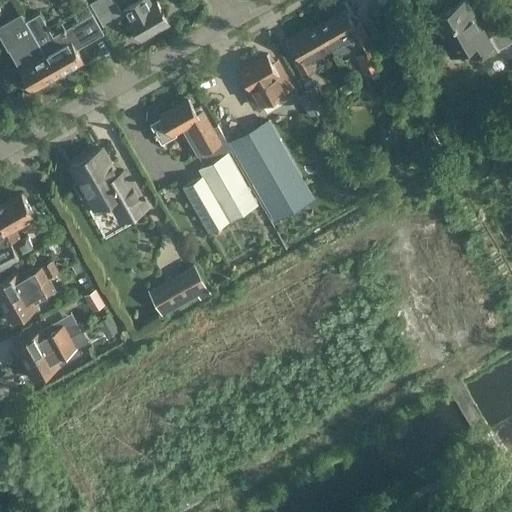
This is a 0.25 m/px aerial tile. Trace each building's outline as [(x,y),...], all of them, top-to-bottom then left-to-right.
[(95,15),(97,14),(117,3),(114,0),(92,0),(88,3),(95,15)] [(141,40),(170,23),(157,0),(154,0),(152,1),(151,0),(136,0),(123,7),(141,40)] [(471,57),(493,46),(467,0),(462,0),(430,16),(452,55),(466,47),(471,57)] [(104,26),(124,16),(117,3),(97,14),(104,26)] [(346,8),(318,24),(331,46),(335,53),(336,52),(338,52),(340,52),(343,52),(344,52),(346,51),(349,50),(351,48),(352,47),(354,44),(355,43),(356,41),(357,41),(358,44),(369,38),(361,24),(357,26),(346,8)] [(26,20),(58,76),(84,61),(76,48),(104,32),(92,12),(53,34),(40,11),(26,20)] [(58,76),(26,20),(21,12),(0,24),(0,35),(8,50),(21,42),(32,60),(19,68),(32,91),(58,76)] [(295,60),(304,75),(315,69),(308,59),(331,46),(318,24),(290,40),(300,57),(295,60)] [(367,73),(379,66),(368,48),(356,54),(367,73)] [(285,86),(291,83),(283,67),(278,70),(268,52),(240,68),(250,87),(245,90),(253,105),(260,101),(262,104),(287,89),(285,86)] [(349,82),(338,88),(343,96),(354,90),(349,82)] [(305,90),(315,108),(327,101),(317,83),(305,90)] [(188,124),(204,151),(199,154),(205,164),(229,151),(232,149),(218,124),(213,127),(200,105),(195,107),(189,97),(161,113),(162,116),(150,123),(161,143),(177,134),(175,131),(188,124)] [(313,196),(269,120),(230,141),(275,218),(313,196)] [(129,214),(145,206),(124,169),(117,173),(102,147),(71,165),(80,180),(76,182),(82,194),(86,192),(95,207),(117,194),(129,214)] [(258,203),(229,151),(205,164),(199,167),(203,174),(182,185),(208,231),(258,203)] [(22,193),(0,205),(0,221),(11,241),(19,236),(14,226),(34,214),(22,193)] [(10,241),(11,241),(0,221),(0,268),(20,258),(10,241)] [(26,234),(13,241),(21,254),(34,247),(26,234)] [(81,258),(72,263),(76,272),(86,267),(81,258)] [(0,298),(2,302),(49,277),(48,277),(59,270),(52,259),(22,275),(18,269),(0,279),(0,298)] [(161,284),(173,305),(197,291),(185,270),(161,284)] [(55,288),(49,277),(2,302),(7,312),(5,313),(9,320),(11,319),(12,321),(37,308),(33,301),(55,288)] [(96,287),(84,294),(92,308),(104,301),(96,287)] [(111,313),(98,320),(102,328),(115,321),(111,313)] [(25,360),(52,345),(71,334),(64,322),(43,333),(40,328),(15,342),(16,344),(14,345),(18,352),(20,351),(25,360)] [(71,334),(52,345),(25,360),(30,369),(28,370),(32,377),(34,376),(35,378),(60,364),(55,354),(65,349),(67,352),(78,346),(77,345),(86,340),(82,332),(73,337),(71,334)]
